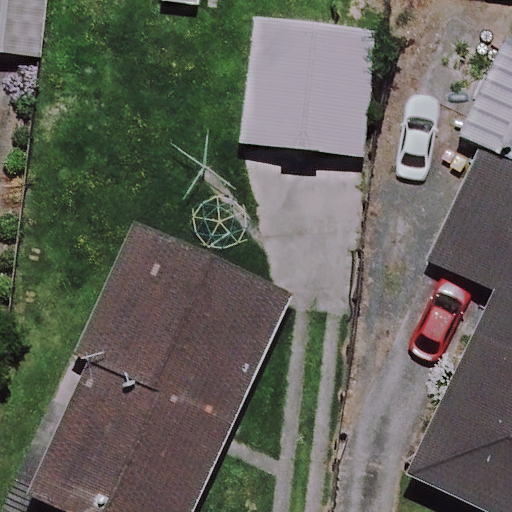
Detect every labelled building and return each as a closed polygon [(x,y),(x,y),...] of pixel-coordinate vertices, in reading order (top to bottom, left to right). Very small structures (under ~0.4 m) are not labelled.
[(0,0),(0,59),(30,63),(37,0),(0,0)] [(369,43),(249,29),(236,150),(355,163),(369,43)] [(477,155),(511,171),(511,51),(498,45),(452,143),(477,155)] [(511,511),(511,171),(477,155),(420,276),(483,305),(399,484),(460,511),(511,511)] [(188,511),(282,298),(133,233),(16,500),(43,511),(188,511)]
